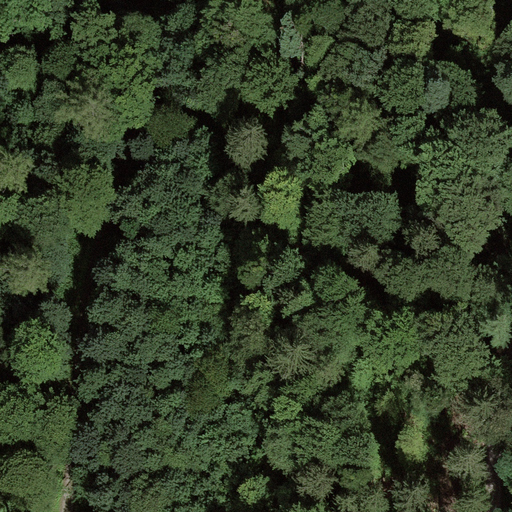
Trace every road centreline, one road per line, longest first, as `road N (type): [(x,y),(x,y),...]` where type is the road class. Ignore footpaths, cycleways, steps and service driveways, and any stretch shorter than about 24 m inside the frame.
road 1 (track): [(181,0),(91,277),(67,511)]
road 2 (track): [(495,511),(496,415),(511,337)]
